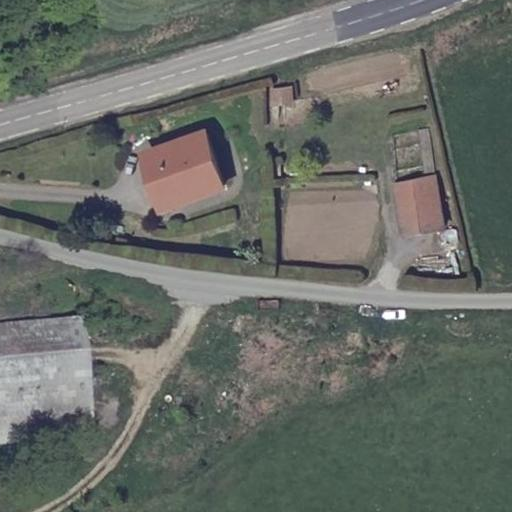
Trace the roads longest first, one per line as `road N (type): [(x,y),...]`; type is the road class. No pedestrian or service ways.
road 1 (unclassified): [(0,233),(358,288),(511,298)]
road 2 (secondary): [(423,0),(0,124)]
